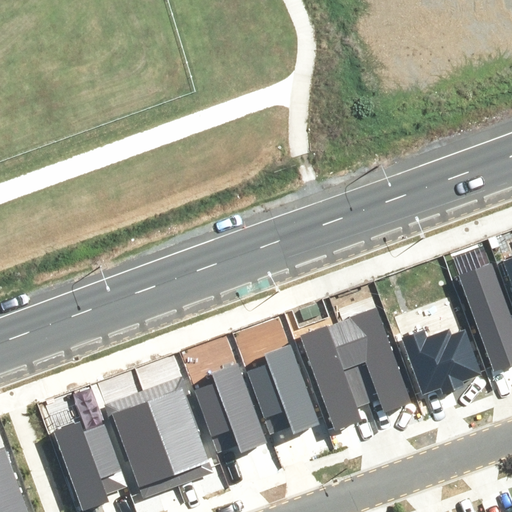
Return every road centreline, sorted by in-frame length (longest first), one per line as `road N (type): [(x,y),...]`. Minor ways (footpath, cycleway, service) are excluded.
road 1 (secondary): [(0,338),(511,155)]
road 2 (residential): [(511,437),(307,511)]
